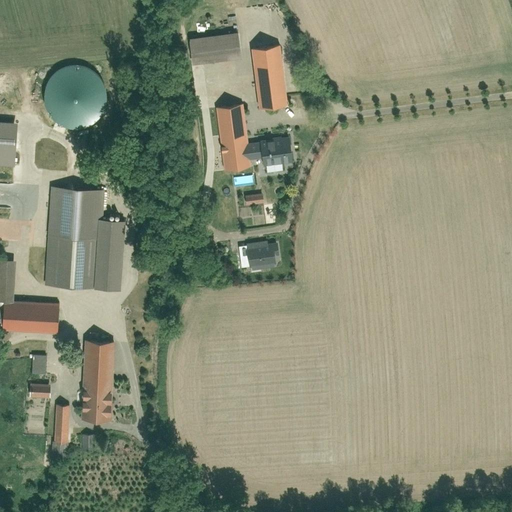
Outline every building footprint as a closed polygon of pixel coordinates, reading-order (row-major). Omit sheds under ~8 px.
[(186,37),(189,65),(240,59),(237,31),(186,37)] [(251,47),(259,109),(286,105),(278,43),(251,47)] [(71,127),(79,127),(87,125),(95,121),(100,115),(105,108),(107,100),(107,92),(105,84),(101,77),(95,71),(88,67),(81,65),(72,65),(64,67),(57,71),(51,76),(47,83),(45,91),(45,99),(47,107),(51,114),(56,120),(63,125),(71,127)] [(218,106),(224,169),(250,166),(250,159),(262,158),(263,165),(293,162),(290,134),(250,138),(247,103),(218,106)] [(0,163),(13,164),(15,123),(0,121),(0,163)] [(50,186),(44,285),(120,290),(124,219),(103,217),(105,189),(50,186)] [(245,195),(246,205),(263,203),(261,193),(245,195)] [(246,242),(249,269),(276,266),(275,255),(279,254),(278,242),(267,243),(267,240),(246,242)] [(0,303),(4,303),(2,329),(56,332),(57,304),(13,302),(15,261),(0,260),(0,303)] [(147,309),(149,306),(150,303),(149,299),(147,296),(144,294),(141,293),(137,293),(134,294),(131,297),(130,300),(130,304),(131,308),(134,310),(137,312),(141,312),(144,311),(147,309)] [(86,338),(81,418),(111,419),(115,339),(86,338)] [(34,354),(32,372),(46,373),(47,355),(34,354)] [(31,382),(30,396),(50,397),(51,384),(31,382)] [(56,403),(54,441),(68,441),(70,403),(56,403)] [(83,434),(83,453),(95,453),(95,434),(83,434)]
